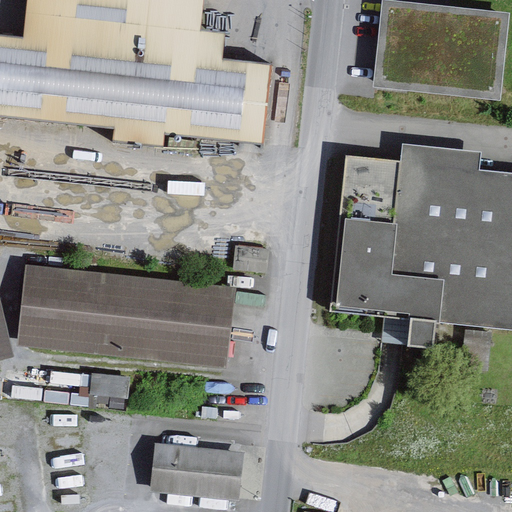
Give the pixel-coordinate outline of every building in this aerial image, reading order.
[(0,121),(264,148),(273,67),(227,62),(230,36),(200,33),(203,0),(33,0),(29,45),(0,42),(0,121)] [(501,100),(508,22),(389,11),(381,88),(501,100)] [(511,327),(511,176),(483,173),(485,155),(404,146),(402,161),(348,155),(331,307),(511,327)] [(271,260),(238,255),(235,275),(268,279),(271,260)] [(222,358),(229,297),(30,275),(23,336),(222,358)] [(0,361),(12,359),(0,305),(0,361)] [(111,384),(94,384),(94,402),(111,402),(111,384)] [(238,502),(244,458),(157,447),(152,491),(238,502)]
